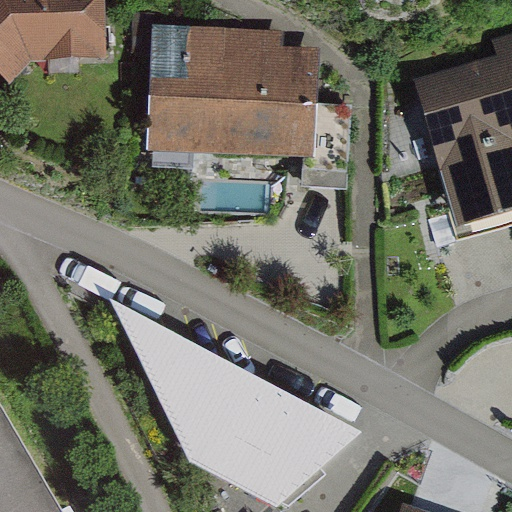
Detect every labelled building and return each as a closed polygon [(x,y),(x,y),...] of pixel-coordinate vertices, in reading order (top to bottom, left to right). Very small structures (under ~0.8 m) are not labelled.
[(0,0),(0,49),(41,86),(55,66),(133,66),(131,0),(0,0)] [(302,37),(184,34),(181,154),(332,158),(335,59),(301,58),(302,37)] [(511,70),(457,86),(495,229),(511,224),(511,70)] [(257,511),(287,511),(363,449),(110,314),(191,476),(257,511)] [(0,511),(76,511),(0,384),(0,511)]
